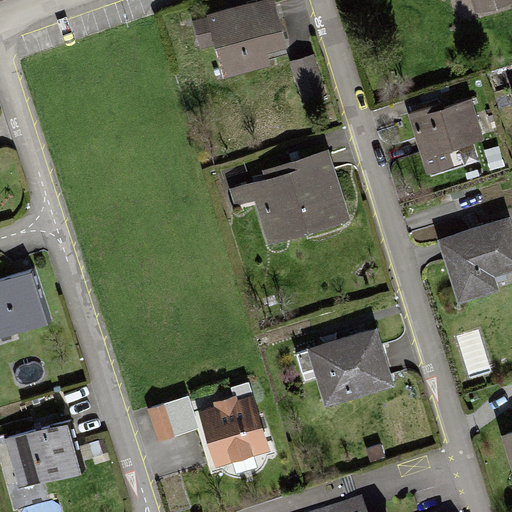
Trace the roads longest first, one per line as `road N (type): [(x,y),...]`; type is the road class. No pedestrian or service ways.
road 1 (residential): [(320,0),(480,511)]
road 2 (residential): [(0,52),(148,511)]
